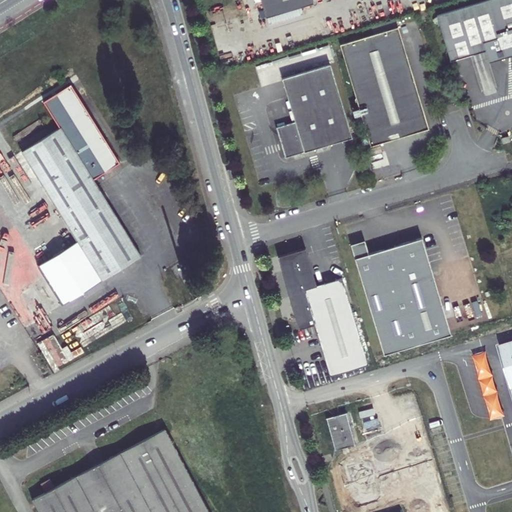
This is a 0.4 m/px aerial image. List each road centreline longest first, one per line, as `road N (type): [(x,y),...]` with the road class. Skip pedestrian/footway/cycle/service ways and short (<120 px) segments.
road 1 (tertiary): [(252,300),(170,0)]
road 2 (unclassified): [(0,422),(175,329),(252,300)]
